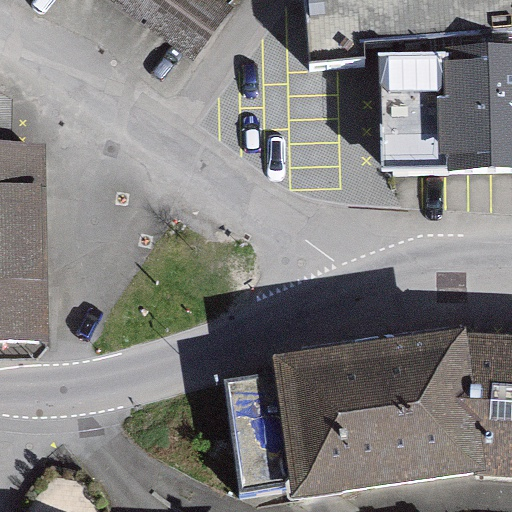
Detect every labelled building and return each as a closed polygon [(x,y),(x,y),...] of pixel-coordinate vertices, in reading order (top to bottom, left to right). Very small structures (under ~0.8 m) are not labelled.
[(221,10),(206,0),(117,0),(190,53),(221,10)] [(511,0),(303,0),(309,71),(364,67),(363,51),(511,38),(511,0)] [(448,173),(446,88),(445,64),(445,60),(393,61),(394,89),(389,89),(392,176),(448,175),(448,173)] [(446,88),(448,173),(511,171),(511,62),(450,64),(445,64),(446,88)] [(0,342),(37,342),(35,153),(5,154),(4,105),(0,102),(0,342)] [(280,372),(281,379),(297,491),(298,498),(475,474),(511,475),(511,350),(458,347),(280,372)] [(239,499),(297,491),(281,379),(223,386),(239,499)]
